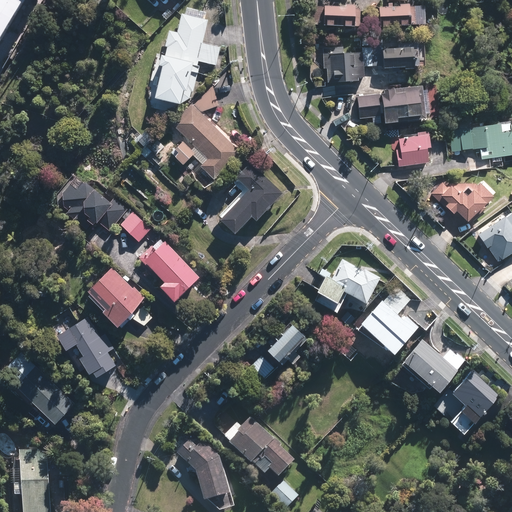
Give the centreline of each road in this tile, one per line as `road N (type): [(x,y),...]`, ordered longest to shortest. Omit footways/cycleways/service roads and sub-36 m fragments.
road 1 (residential): [(356,191),(147,404),(113,511)]
road 2 (secondary): [(256,0),(280,114),(356,191)]
road 3 (secondary): [(356,191),(511,343)]
